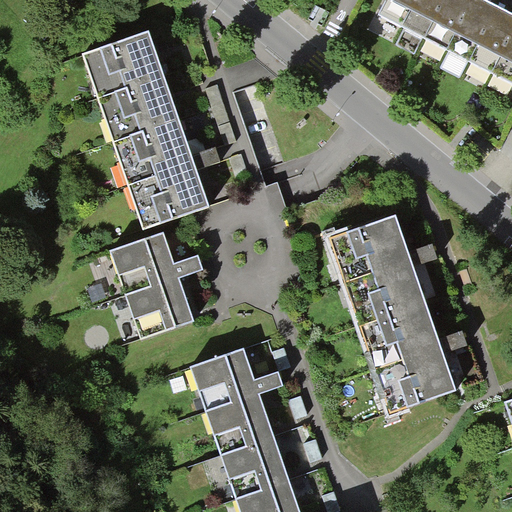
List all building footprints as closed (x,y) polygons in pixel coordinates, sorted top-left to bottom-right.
[(387,0),(379,18),(511,87),(511,17),(501,12),(478,0),(477,0),(387,0)] [(83,58),(144,234),(210,212),(194,164),(173,103),(157,58),(149,35),(83,58)] [(217,145),(193,153),(201,176),(225,168),(217,145)] [(396,220),(329,243),(389,418),(456,395),(439,345),(411,263),(396,220)] [(163,236),(110,255),(142,344),(195,324),(180,281),(202,273),(197,260),(176,268),(163,236)] [(292,365),(283,338),(247,350),(257,377),(292,365)] [(243,353),(192,371),(240,511),(298,511),(285,475),(271,433),(258,397),(282,389),(278,378),(254,386),(243,353)]
